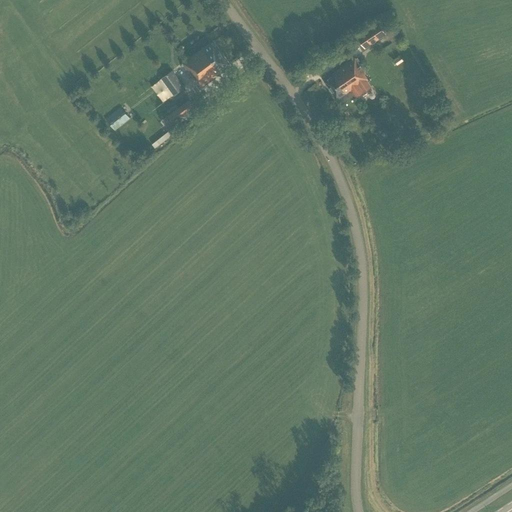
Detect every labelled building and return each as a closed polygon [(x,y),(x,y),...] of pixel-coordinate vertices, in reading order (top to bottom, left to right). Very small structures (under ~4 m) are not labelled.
[(378,23),(357,37),(365,48),(385,34),(378,23)] [(401,37),(393,25),(387,30),(395,41),(401,37)] [(378,41),(380,45),(390,40),(388,36),(378,41)] [(219,71),(228,65),(212,42),(183,64),(195,80),(196,80),(201,87),(220,73),(219,71)] [(324,71),(330,59),(325,56),(319,68),(324,71)] [(403,61),(400,57),(394,61),(396,65),(403,61)] [(367,80),(368,80),(364,74),(364,73),(357,62),(358,61),(357,59),(355,60),(354,59),(323,80),(337,100),(340,99),(343,103),(354,95),(355,97),(370,86),(367,80)] [(174,95),(183,88),(171,72),(162,79),(174,95)] [(173,123),(193,108),(188,101),(175,111),(172,107),(165,113),(173,123)] [(121,107),(105,119),(115,132),(130,120),(121,107)] [(152,150),(175,133),(171,129),(149,145),(152,150)]
